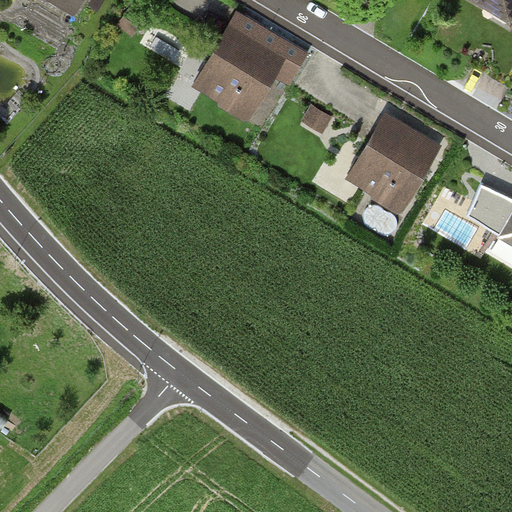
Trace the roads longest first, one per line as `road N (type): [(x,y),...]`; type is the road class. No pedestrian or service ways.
road 1 (residential): [(280,0),(511,138)]
road 2 (tertiary): [(180,373),(107,312),(0,198)]
road 3 (tertiary): [(368,511),(180,373)]
road 4 (unclassified): [(180,373),(46,511)]
